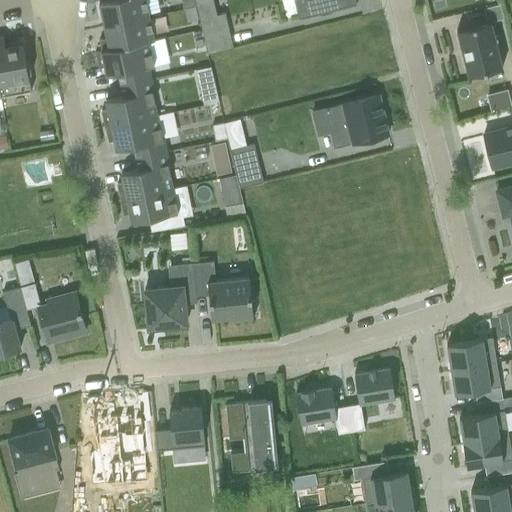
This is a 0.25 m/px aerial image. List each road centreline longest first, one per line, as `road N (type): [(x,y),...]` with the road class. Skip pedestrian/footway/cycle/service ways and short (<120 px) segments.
road 1 (residential): [(50,0),(125,370)]
road 2 (residential): [(474,303),(397,0)]
road 3 (residential): [(413,322),(305,352),(125,370)]
road 4 (residential): [(413,322),(444,511)]
road 5 (residential): [(125,370),(0,396)]
